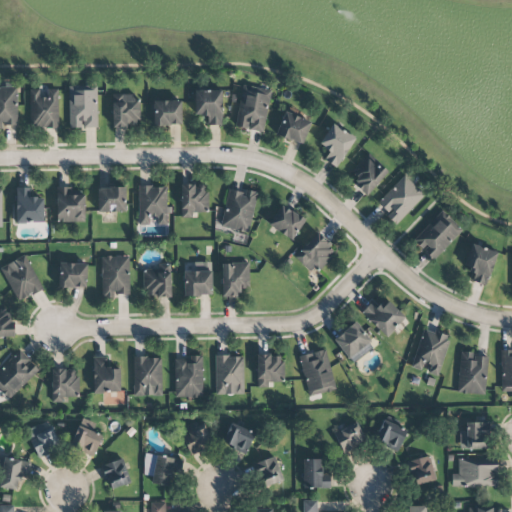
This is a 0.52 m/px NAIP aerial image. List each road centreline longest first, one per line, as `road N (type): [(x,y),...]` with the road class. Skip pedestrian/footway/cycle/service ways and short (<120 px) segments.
road 1 (residential): [(511,319),(431,294),(316,191),(271,165),(210,155),(0,158)]
road 2 (residential): [(55,328),(294,324),(324,308),(380,250)]
